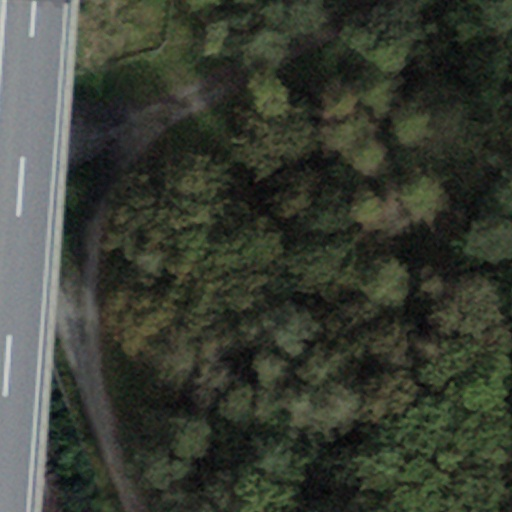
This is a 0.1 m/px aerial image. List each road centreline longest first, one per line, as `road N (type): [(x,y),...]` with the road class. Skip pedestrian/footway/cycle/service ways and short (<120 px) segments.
road 1 (trunk): [(0,457),(33,0)]
road 2 (track): [(0,155),(60,110),(304,0)]
